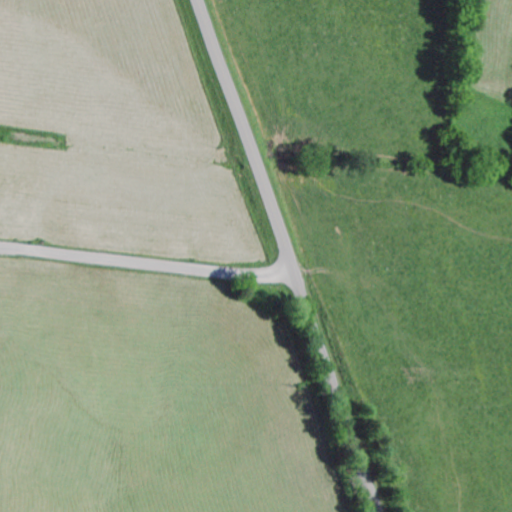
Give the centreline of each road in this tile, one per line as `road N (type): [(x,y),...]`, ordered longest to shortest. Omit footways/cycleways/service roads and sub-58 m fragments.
road 1 (tertiary): [(198,0),(377,511)]
road 2 (residential): [(0,243),(292,279)]
